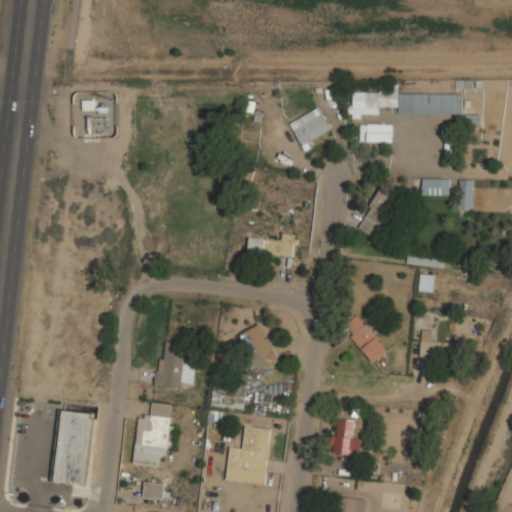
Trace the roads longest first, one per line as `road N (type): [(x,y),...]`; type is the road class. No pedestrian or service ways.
road 1 (residential): [(395,160),(353,160),(329,191),(293,511)]
road 2 (residential): [(136,221),(135,288),(98,511)]
road 3 (primary): [(31,0),(0,249)]
road 4 (residential): [(317,298),(166,281),(135,288)]
